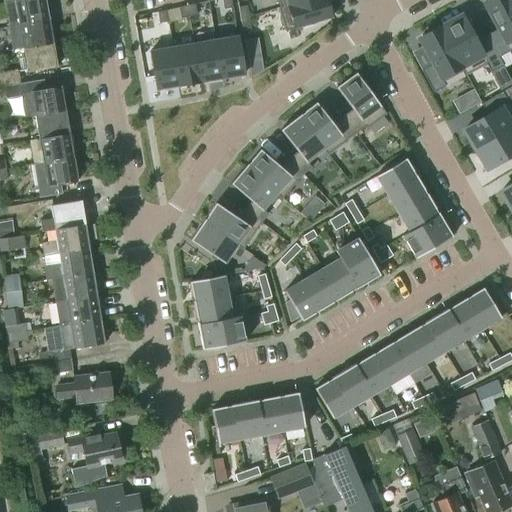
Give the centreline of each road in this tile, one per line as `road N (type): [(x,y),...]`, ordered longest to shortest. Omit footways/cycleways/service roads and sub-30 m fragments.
road 1 (residential): [(167,391),(301,370),(497,259)]
road 2 (residential): [(373,23),(253,120),(167,225),(138,234)]
road 3 (residential): [(373,23),(497,259)]
road 4 (residential): [(138,234),(98,0)]
road 5 (residential): [(167,391),(138,234)]
road 6 (residential): [(188,511),(167,391)]
